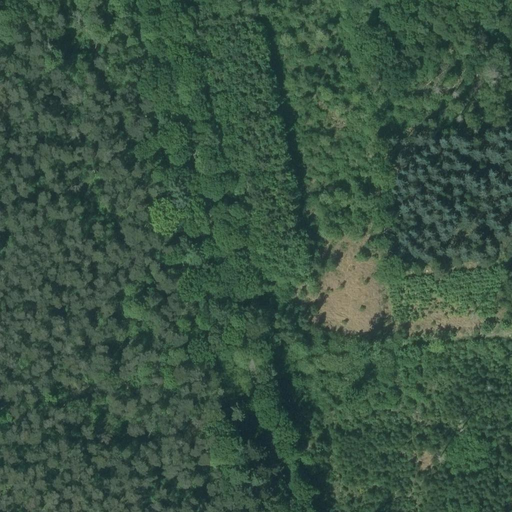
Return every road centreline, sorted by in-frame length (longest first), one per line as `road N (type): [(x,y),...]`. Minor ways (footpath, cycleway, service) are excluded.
road 1 (unclassified): [(154,0),(295,511)]
road 2 (track): [(0,425),(248,343)]
